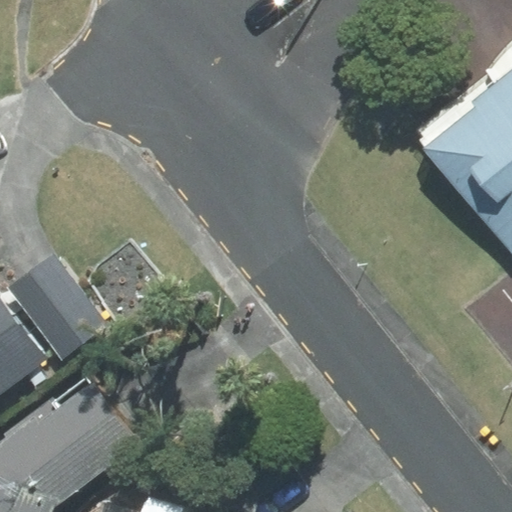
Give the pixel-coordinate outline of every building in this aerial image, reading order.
[(511,50),(509,54),(502,64),(505,67),(437,120),(450,139),(504,98),(498,91),(511,80),(511,50)] [(504,98),(450,139),(511,218),(511,80),(498,91),(504,98)] [(42,270),(25,282),(78,355),(121,324),(68,251),(42,270)] [(0,288),(0,403),(69,354),(13,278),(0,288)] [(170,435),(123,369),(3,454),(0,460),(0,511),(78,511),(85,496),(170,435)] [(129,511),(123,511),(116,510),(115,511),(205,511),(208,502),(171,492),(165,511),(158,511),(157,511),(159,508),(134,499),(129,511)]
